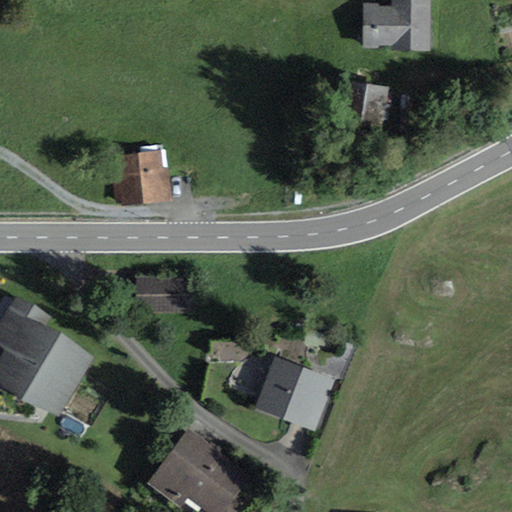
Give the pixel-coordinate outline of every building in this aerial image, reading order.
[(376,6),(366,6),(366,47),(427,48),(427,0),(394,0),(395,9),(376,9),(376,6)] [(348,85),(342,116),(378,123),(385,91),(348,85)] [(119,157),(124,202),(168,197),(165,171),(159,172),(157,153),(119,157)] [(139,279),(139,309),(191,309),(191,280),(139,279)] [(84,358),(36,330),(43,318),(5,295),(0,302),(0,337),(15,346),(0,371),(0,372),(56,405),(84,358)] [(278,363),(263,402),(312,421),(327,382),(278,363)] [(189,435),(155,480),(173,494),(168,502),(181,511),(190,511),(201,499),(217,511),(233,511),(241,502),(230,494),(244,477),(189,435)]
